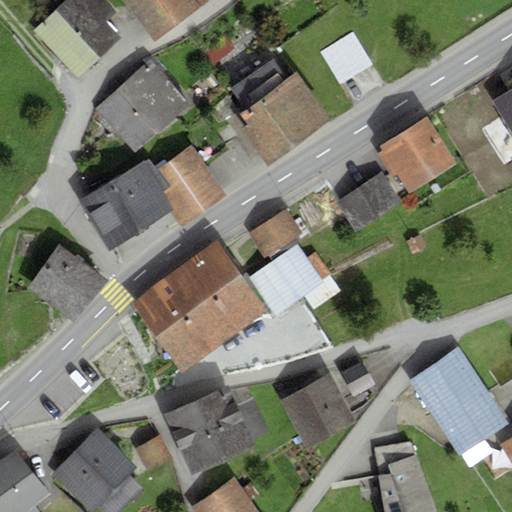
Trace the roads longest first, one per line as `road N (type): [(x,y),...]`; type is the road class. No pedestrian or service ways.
road 1 (primary): [(117,295),(174,248),(511,35)]
road 2 (residential): [(117,295),(60,200),(65,147),(102,72),(223,0)]
road 3 (residential): [(441,330),(156,404)]
road 4 (residential): [(441,330),(300,511)]
road 5 (residential): [(156,404),(0,450)]
road 6 (primary): [(0,406),(117,295)]
